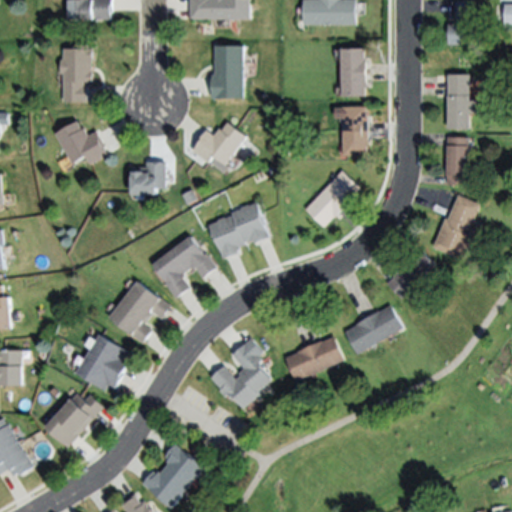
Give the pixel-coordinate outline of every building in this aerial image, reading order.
[(115,0),(115,12),(112,12),(112,20),(71,20),(71,0),(115,0)] [(251,0),(251,19),(192,20),(192,0),(251,0)] [(357,0),(357,25),(305,25),(304,0),(357,0)] [(476,1),(477,43),(450,44),(450,25),(458,25),(458,1),(476,1)] [(511,7),(502,7),(502,28),(511,27),(511,7)] [(245,45),(246,99),(214,99),(213,75),(216,75),(216,46),(245,45)] [(66,102),(66,74),(63,74),(63,60),(65,60),(66,49),(73,49),(73,46),(92,46),(92,50),(95,50),(95,82),(87,82),(87,85),(91,85),(91,103),(66,102)] [(344,49),(366,49),(367,96),(345,96),(344,49)] [(450,129),(451,75),(471,75),(471,100),(478,101),(478,114),(471,114),(471,129),(450,129)] [(345,107),(368,107),(368,116),(370,116),(370,143),(368,143),(368,155),(345,155),(345,107)] [(0,112),(11,112),(10,123),(0,123),(0,112)] [(58,133),(79,121),(85,130),(88,128),(91,135),(98,131),(112,154),(93,166),(88,156),(75,164),(58,133)] [(249,136),(228,165),(217,156),(212,162),(195,150),(209,130),(216,135),(222,128),(224,129),(230,121),(249,136)] [(470,184),(449,184),(449,138),(470,138),(470,184)] [(168,163),(168,187),(159,187),(158,195),(135,195),(135,173),(138,173),(138,167),(148,167),(148,162),(168,163)] [(344,171),(363,189),(327,227),(308,209),(344,171)] [(482,204),(473,229),(477,231),(466,260),(437,248),(448,219),(451,220),(460,196),(482,204)] [(259,203),(271,238),(256,242),(256,241),(239,246),(240,249),(239,249),(241,253),(224,259),(212,224),(235,216),(234,212),(259,203)] [(193,236),(217,268),(205,277),(197,268),(196,269),(194,266),(185,273),(187,276),(184,278),(191,287),(179,297),(155,266),(193,236)] [(438,265),(421,281),(428,288),(416,300),(410,294),(405,299),(390,284),(423,250),(438,265)] [(172,306),(162,319),(154,312),(145,324),(153,331),(144,343),(112,317),(141,281),(172,306)] [(12,297),(14,329),(0,329),(0,286),(4,286),(5,297),(12,297)] [(405,328),(359,355),(346,333),(392,306),(405,328)] [(103,334),(131,352),(127,358),(132,362),(116,388),(111,385),(107,390),(79,373),(103,334)] [(347,360),(298,381),(288,358),(337,336),(347,360)] [(275,378),(260,392),(263,395),(247,410),(239,401),(235,405),(222,391),(223,390),(213,378),(226,366),(240,380),(243,377),(241,374),(247,368),(235,355),(248,344),(258,355),(259,353),(265,360),(261,363),(275,378)] [(24,351),(24,385),(0,385),(0,360),(1,360),(1,352),(24,351)] [(107,407),(72,447),(49,427),(80,392),(88,399),(92,394),(107,407)] [(37,466),(22,475),(20,472),(16,475),(11,468),(0,475),(0,422),(6,418),(37,466)] [(207,466),(175,507),(146,485),(157,471),(160,474),(162,471),(164,473),(172,463),(170,462),(172,460),(167,457),(178,443),(207,466)] [(154,511),(112,511),(117,509),(119,511),(130,511),(125,504),(138,495),(144,503),(147,501),(154,511)]
